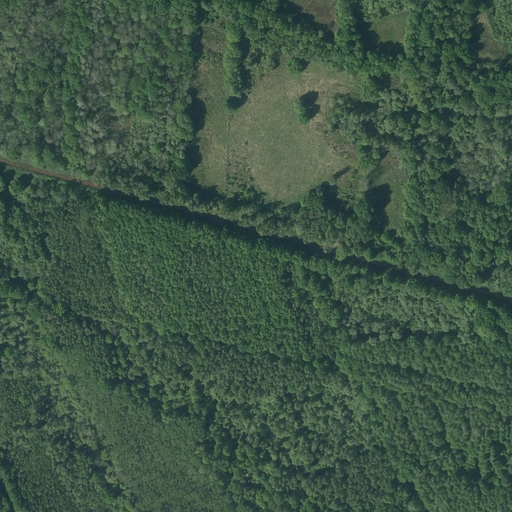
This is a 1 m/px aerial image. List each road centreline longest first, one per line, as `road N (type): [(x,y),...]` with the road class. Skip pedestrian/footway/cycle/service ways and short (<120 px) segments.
road 1 (track): [(430,511),(303,249),(0,166)]
road 2 (track): [(0,153),(511,294)]
road 3 (track): [(363,374),(0,288)]
road 4 (track): [(511,307),(303,249)]
